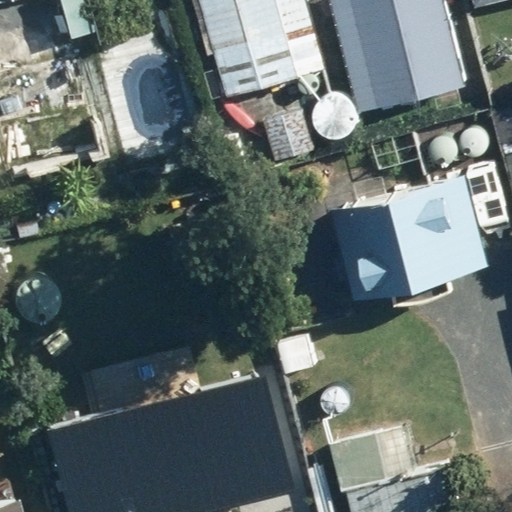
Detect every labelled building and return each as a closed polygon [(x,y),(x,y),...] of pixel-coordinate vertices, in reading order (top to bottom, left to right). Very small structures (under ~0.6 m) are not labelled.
[(237,91),(335,63),(317,0),(205,0),(219,50),(225,48),(237,91)] [(458,0),(344,0),(369,105),(477,79),(458,0)] [(0,159),(102,132),(77,40),(0,60),(0,159)] [(322,146),(308,103),(271,115),(286,158),(322,146)] [(511,176),(509,164),(348,203),(367,289),(502,258),(493,216),(511,212),(511,176)] [(327,362),(318,329),(288,336),(296,370),(327,362)] [(50,410),(76,511),(97,511),(290,463),(262,356),(50,410)] [(462,511),(475,509),(461,458),(402,475),(388,424),(341,436),(353,482),(358,481),(365,511),(462,511)] [(0,511),(30,511),(24,487),(0,493),(0,511)]
